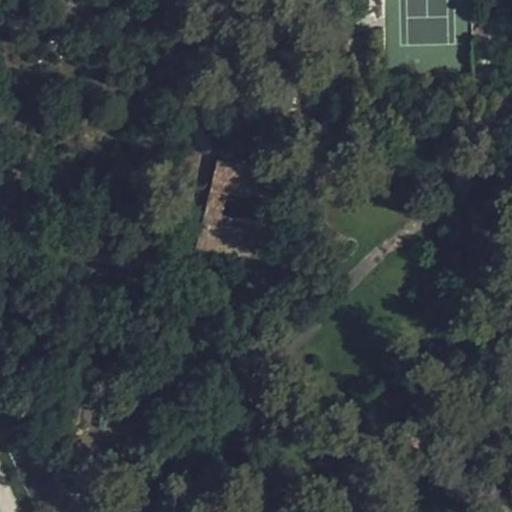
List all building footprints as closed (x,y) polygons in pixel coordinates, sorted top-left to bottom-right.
[(251,196),(252,192),(278,198),(284,172),(218,157),(210,191),(228,195),(229,190),(251,196)] [(228,195),(210,191),(205,212),(223,215),(228,195)] [(223,215),(205,212),(202,222),(220,225),(223,215)] [(268,224),(223,215),(220,225),(252,231),(266,234),(267,230),(268,224)] [(274,217),(269,216),(268,224),(267,230),(271,229),(274,227),(276,224),(275,220),(274,217)] [(202,222),(196,247),(247,255),(252,231),(220,225),(202,222)] [(266,234),(252,231),(247,255),(262,258),(266,234)]
